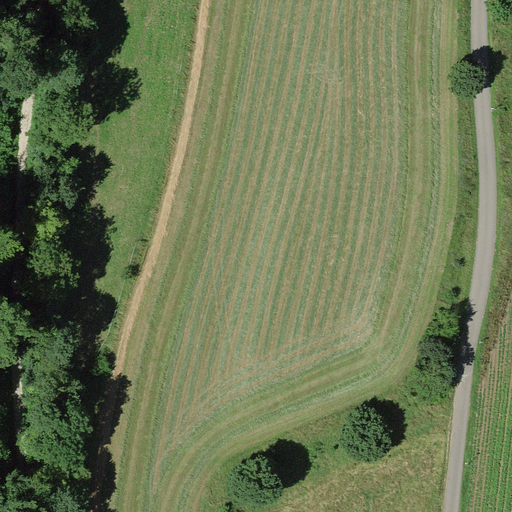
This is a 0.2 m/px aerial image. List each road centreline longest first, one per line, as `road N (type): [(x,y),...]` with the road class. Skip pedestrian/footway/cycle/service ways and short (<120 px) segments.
road 1 (track): [(45,0),(12,179),(25,511)]
road 2 (track): [(476,0),(486,234),(451,511)]
